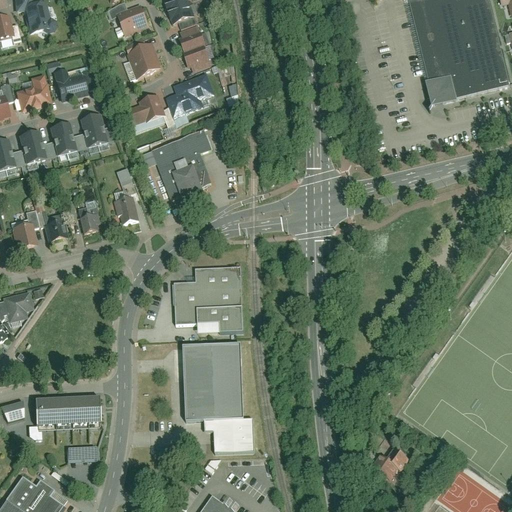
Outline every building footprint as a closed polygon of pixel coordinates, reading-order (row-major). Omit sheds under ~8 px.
[(24,14),(29,36),(43,32),(47,35),(55,32),(57,27),(56,21),(50,18),(46,2),(37,4),(36,0),(15,0),(15,13),(24,14)] [(187,0),(162,0),(167,14),(189,6),(187,0)] [(487,0),(409,0),(436,110),(510,92),(487,0)] [(511,0),(499,0),(501,9),(508,8),(510,20),(511,19),(511,0)] [(189,6),(167,14),(173,28),(195,19),(189,6)] [(149,30),(140,7),(116,17),(125,40),(149,30)] [(9,15),(0,17),(0,41),(15,37),(9,15)] [(190,77),(212,69),(205,50),(207,49),(199,28),(180,35),(184,44),(180,45),(185,57),(183,57),(190,77)] [(162,70),(153,45),(127,55),(137,80),(162,70)] [(219,67),(223,88),(228,87),(227,78),(232,77),(230,65),(219,67)] [(89,96),(83,75),(69,79),(67,71),(54,74),(62,103),(89,96)] [(52,104),(44,76),(31,79),(34,89),(17,93),(22,112),(52,104)] [(176,97),(168,100),(175,120),(203,110),(200,103),(215,98),(207,76),(173,88),(176,97)] [(166,117),(159,94),(137,102),(138,106),(124,111),(130,127),(147,122),(147,124),(166,117)] [(5,95),(0,96),(0,120),(11,117),(5,95)] [(229,100),(231,109),(242,107),(240,98),(229,100)] [(0,173),(114,142),(110,128),(106,129),(102,116),(82,122),(86,134),(75,137),(71,124),(51,129),(55,142),(44,145),(40,132),(20,137),(23,150),(13,153),(9,140),(0,142),(0,173)] [(138,156),(144,171),(156,166),(169,201),(180,197),(184,208),(205,200),(201,189),(211,186),(200,157),(212,153),(204,132),(138,156)] [(42,200),(35,201),(37,215),(44,214),(42,200)] [(133,200),(116,204),(120,226),(138,222),(133,200)] [(28,226),(12,230),(16,251),(37,247),(33,230),(39,229),(35,212),(25,214),(28,226)] [(96,215),(79,219),(83,237),(100,232),(96,215)] [(67,240),(63,223),(45,227),(48,244),(67,240)] [(197,327),(197,337),(244,336),(244,311),(240,311),(240,272),(193,273),(193,286),(172,286),(173,328),(197,327)] [(28,294),(2,300),(8,325),(27,321),(26,314),(33,312),(28,294)] [(0,345),(10,336),(0,325),(0,345)] [(242,348),(175,351),(176,383),(185,382),(186,424),(206,423),(206,435),(214,435),(215,457),(255,456),(254,422),(244,422),(242,348)] [(101,427),(100,400),(36,403),(38,430),(101,427)] [(24,421),(24,404),(0,410),(0,411),(7,426),(24,421)] [(98,465),(97,449),(67,450),(68,466),(98,465)] [(396,472),(399,474),(407,464),(393,454),(387,463),(382,460),(376,470),(391,480),(396,472)] [(21,478),(0,508),(0,511),(59,511),(67,501),(37,481),(33,487),(21,478)]
